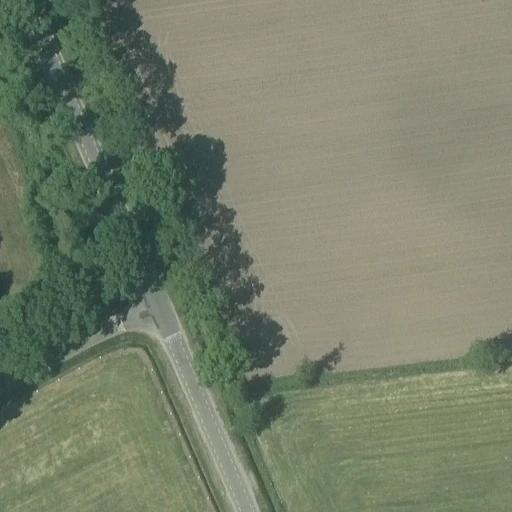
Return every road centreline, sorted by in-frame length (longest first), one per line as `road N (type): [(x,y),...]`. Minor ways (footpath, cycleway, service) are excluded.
road 1 (tertiary): [(161,304),(27,0)]
road 2 (tertiary): [(246,511),(161,304)]
road 3 (unclassified): [(161,304),(0,389)]
